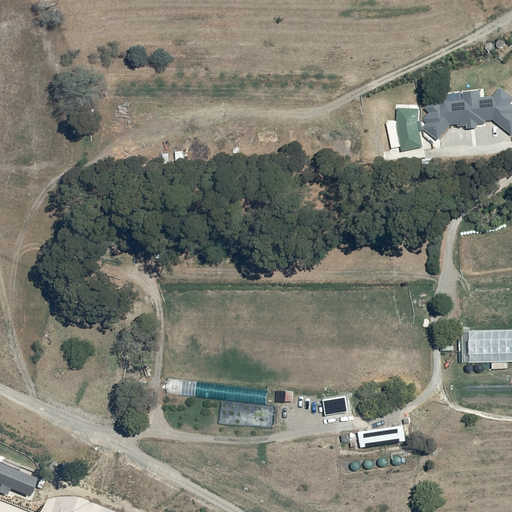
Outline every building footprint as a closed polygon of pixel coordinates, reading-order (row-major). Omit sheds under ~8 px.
[(444,103),(418,108),(423,130),(447,125),(448,133),(472,127),(471,120),(492,115),(511,103),(511,85),(508,80),(484,95),(456,101),(455,97),(443,99),(444,103)] [(415,142),(407,105),(386,110),(394,146),(415,142)] [(463,362),(465,362),(465,371),(483,371),(483,362),(492,361),(492,369),(507,368),(507,361),(511,361),(511,329),(462,330),(463,362)] [(168,378),(167,394),(267,405),(269,388),(168,378)] [(242,417),(242,424),(257,425),(258,418),(242,417)] [(37,478),(0,463),(0,492),(7,495),(10,488),(29,496),(37,478)]
